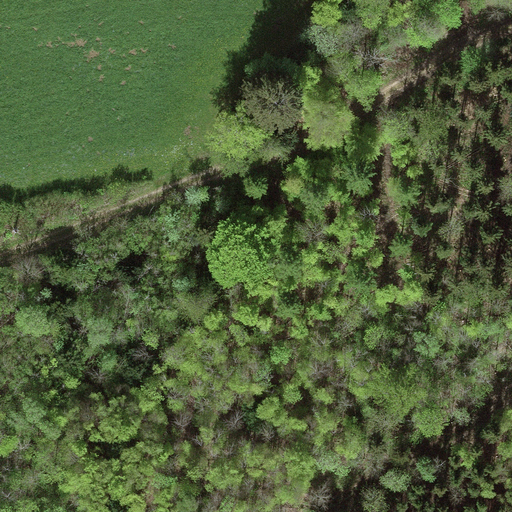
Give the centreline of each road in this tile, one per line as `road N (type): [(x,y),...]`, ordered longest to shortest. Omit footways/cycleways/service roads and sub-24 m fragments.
road 1 (track): [(511,21),(306,135),(0,259)]
road 2 (track): [(511,392),(455,436),(313,511)]
